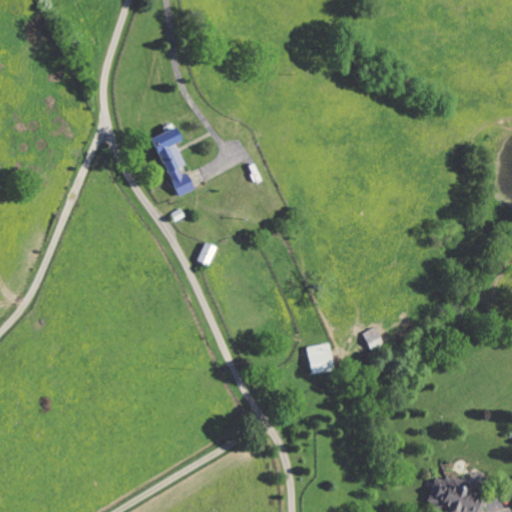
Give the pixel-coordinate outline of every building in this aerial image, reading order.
[(175,141),(169,127),(145,139),(161,173),(180,165),(171,143),(175,141)] [(187,192),(180,167),(165,171),(173,196),(187,192)] [(359,335),(368,351),(380,344),(371,328),(359,335)] [(303,348),(308,374),(330,370),(325,344),(303,348)] [(424,502),(432,505),(430,510),(437,511),(479,511),(486,493),(442,478),(441,481),(432,478),(424,502)] [(511,506),(511,482),(502,489),(511,506)]
